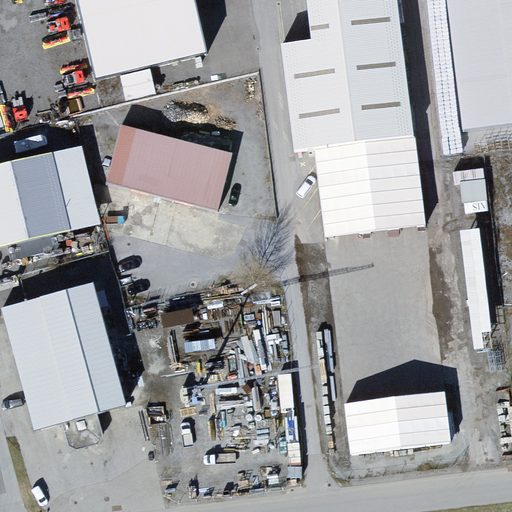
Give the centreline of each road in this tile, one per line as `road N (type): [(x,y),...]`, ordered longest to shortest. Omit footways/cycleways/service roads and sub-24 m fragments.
road 1 (unknown): [(341,507),(277,0)]
road 2 (tertiary): [(511,487),(301,511)]
road 3 (unknown): [(418,0),(443,172)]
